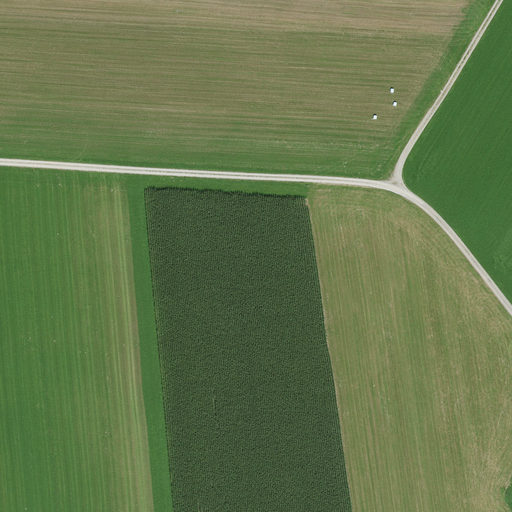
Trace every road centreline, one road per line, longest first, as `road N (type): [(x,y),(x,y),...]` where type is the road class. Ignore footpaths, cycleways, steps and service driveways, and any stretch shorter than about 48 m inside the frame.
road 1 (track): [(511,313),(425,204),(392,187),(349,177),(0,163)]
road 2 (track): [(499,0),(392,187)]
